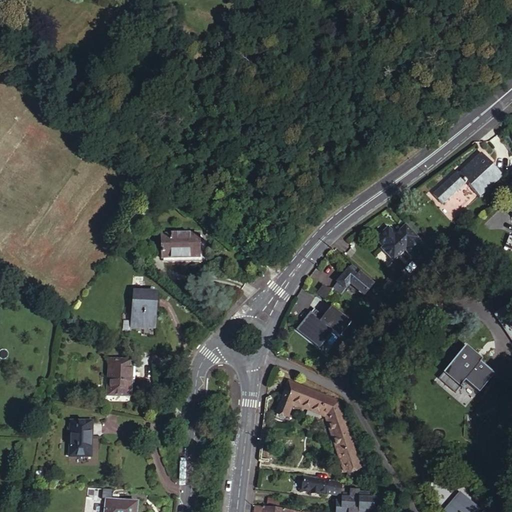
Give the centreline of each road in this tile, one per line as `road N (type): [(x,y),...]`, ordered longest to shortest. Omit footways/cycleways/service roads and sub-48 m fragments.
road 1 (residential): [(511,85),(338,226),(254,325)]
road 2 (residential): [(261,354),(342,396),(417,511)]
road 3 (residential): [(225,343),(208,353),(196,376),(189,511)]
road 4 (residential): [(247,362),(237,511)]
road 5 (unknown): [(231,328),(142,270),(144,249)]
road 6 (unknown): [(190,497),(168,482),(146,436),(105,422)]
